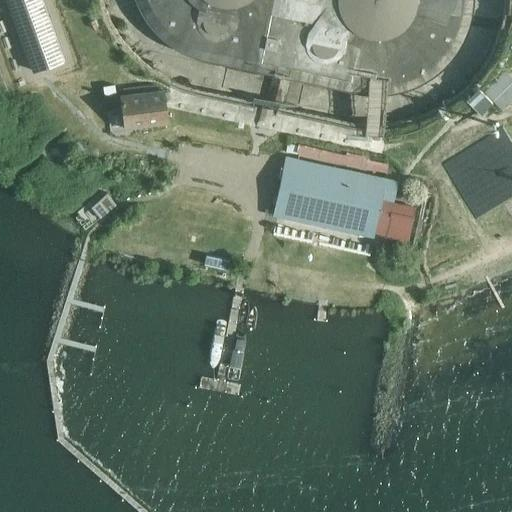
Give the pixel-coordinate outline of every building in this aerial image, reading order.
[(7,0),(34,73),(67,61),(44,0),(7,0)] [(95,0),(96,2),(98,8),(100,15),(103,20),(106,26),(109,32),(113,37),(116,43),(120,48),(124,53),(129,58),(133,62),(138,66),(143,71),(148,74),(154,78),(159,81),(165,85),(171,87),(174,80),(168,77),(163,74),(158,71),(153,68),(148,64),(143,61),(138,57),(134,52),(130,48),(126,43),(122,38),(119,33),(116,28),(113,23),(110,17),(108,12),(106,6),(104,0),(103,0),(95,0)] [(135,0),(137,4),(141,12),(145,20),(150,27),(156,33),(163,39),(169,45),(177,49),(185,54),(193,57),(201,59),(272,75),(270,86),(266,102),(266,103),(276,106),(279,106),(279,108),(281,109),(282,106),(286,91),(289,78),(360,94),(369,95),(378,95),(387,94),(396,93),(405,90),(413,87),(421,83),(429,79),(437,73),(443,67),(450,60),(455,53),(460,45),(464,37),(467,28),(470,19),(472,10),(472,0),(135,0)] [(511,0),(502,0),(502,3),(502,9),(501,16),(500,22),(496,35),(508,38),(511,39),(511,0)] [(389,122),(383,123),(383,134),(389,133),(396,132),(403,131),(409,130),(415,128),(422,126),(428,123),(434,120),(440,117),(446,114),(451,111),(457,107),(462,103),(467,98),(472,94),(477,89),(481,84),(485,79),(489,74),(493,68),(497,62),(500,57),(503,51),(505,44),(508,38),(496,35),(494,41),(492,48),(489,54),(486,60),(483,65),(479,71),(475,77),(471,82),(467,87),(462,91),(458,95),(453,98),(447,102),(442,105),(437,108),(431,111),(425,113),(419,116),(414,118),(407,119),(401,121),(395,122),(389,122)] [(164,90),(119,96),(123,131),(168,125),(164,90)] [(257,124),(256,130),(268,132),(269,126),(271,116),(272,111),(260,108),(259,114),(257,124)] [(438,156),(438,185),(468,185),(469,156),(438,156)] [(272,216),(272,217),(277,218),(373,239),(381,201),(389,203),(393,204),(398,182),(285,157),(272,215),(272,216)] [(106,195),(90,209),(99,220),(115,206),(106,195)]
